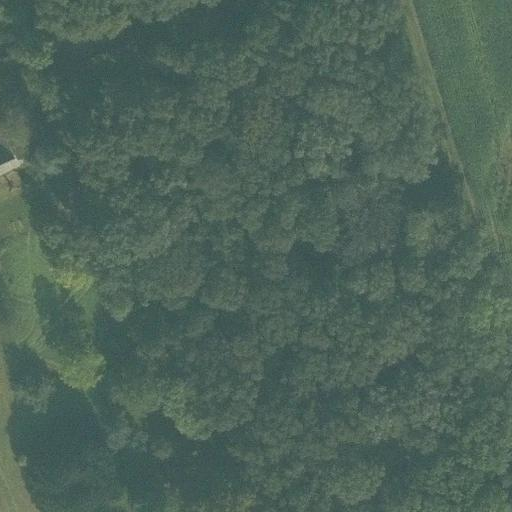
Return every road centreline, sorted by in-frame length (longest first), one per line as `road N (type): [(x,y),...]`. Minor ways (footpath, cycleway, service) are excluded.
road 1 (track): [(511,447),(484,431),(419,56),(397,0)]
road 2 (track): [(0,67),(145,0)]
